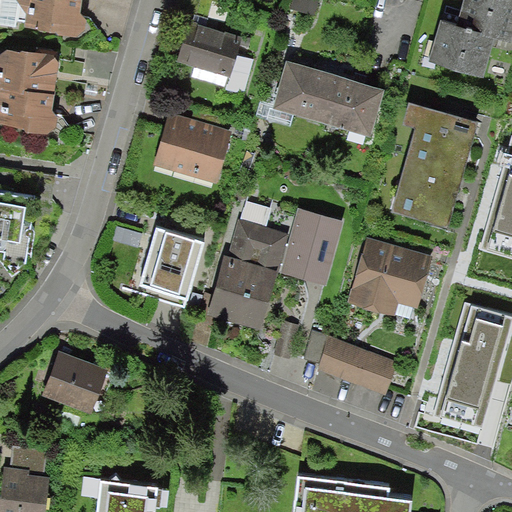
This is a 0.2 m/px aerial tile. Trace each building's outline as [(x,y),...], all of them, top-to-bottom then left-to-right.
[(0,0),(0,26),(14,29),(16,19),(22,18),(21,27),(73,34),(83,25),(84,16),(77,11),(78,0),(0,0)] [(511,29),(511,0),(460,0),(454,23),(438,18),(426,60),(483,75),(493,37),(509,41),(511,29)] [(241,34),(197,21),(192,42),(182,40),(176,60),(192,64),(189,76),(224,87),(223,90),(244,96),(253,57),(236,52),(241,34)] [(55,53),(5,47),(0,50),(0,86),(21,89),(21,87),(21,85),(51,89),(55,53)] [(334,73),(285,59),(271,107),(320,121),(334,73)] [(383,87),(334,73),(320,121),(368,135),(383,87)] [(22,90),(0,86),(0,124),(44,131),(51,92),(21,87),(22,90)] [(420,104),(405,157),(460,173),(475,120),(420,104)] [(229,129),(166,111),(151,167),(214,184),(229,129)] [(511,197),(511,140),(497,193),(511,197)] [(405,157),(390,210),(445,226),(460,173),(405,157)] [(511,258),(511,197),(497,193),(481,250),(511,258)] [(0,256),(9,271),(23,262),(29,252),(37,203),(0,196),(0,256)] [(342,221),(295,209),(278,272),(325,285),(342,221)] [(232,219),(206,312),(258,326),(285,234),(232,219)] [(205,241),(153,225),(131,293),(184,309),(205,241)] [(432,256),(365,238),(347,304),(393,315),(397,303),(417,308),(432,256)] [(511,313),(465,301),(449,358),(498,371),(511,318),(511,313)] [(300,324),(281,319),(269,355),(289,361),(300,324)] [(328,336),(311,331),(301,360),(319,365),(328,336)] [(394,360),(330,338),(319,371),(385,393),(394,360)] [(106,370),(56,350),(38,396),(88,415),(106,370)] [(449,358),(434,415),(482,428),(498,371),(449,358)] [(29,470),(4,466),(0,494),(0,511),(44,511),(49,478),(28,475),(29,470)] [(388,483),(295,472),(290,511),(410,511),(412,495),(386,493),(388,483)] [(151,511),(155,485),(97,478),(92,511),(151,511)]
